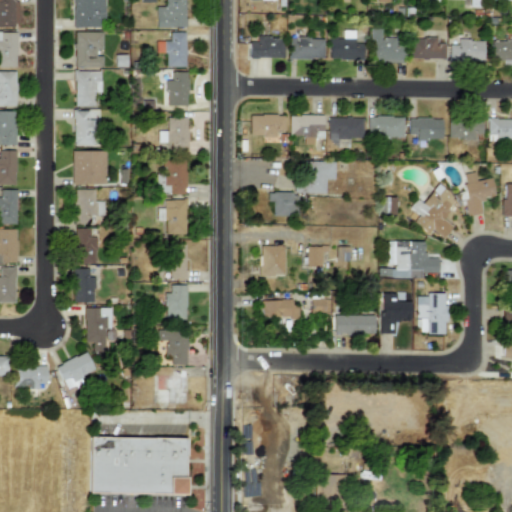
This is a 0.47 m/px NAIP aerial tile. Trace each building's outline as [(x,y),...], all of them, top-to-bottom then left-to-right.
[(0,0),(0,26),(16,26),(15,0),(0,0)] [(99,27),(98,20),(103,20),(102,0),(70,0),(72,28),(99,27)] [(155,28),(184,27),(184,0),(164,0),(164,6),(155,7),(155,28)] [(402,38),(379,37),(380,29),(369,29),(368,62),(402,63),(402,38)] [(328,60),(362,59),(362,40),(353,40),(353,30),(341,30),(341,37),(327,37),(328,60)] [(73,67),(101,66),(101,52),(102,52),(101,31),(72,32),(73,67)] [(0,66),(15,67),(15,32),(0,32),(0,66)] [(184,32),(168,33),(169,41),(155,41),(155,53),(164,53),(164,67),(184,66),(184,32)] [(282,59),(282,38),(256,37),(256,42),(248,42),(248,58),(282,59)] [(288,59),(322,59),(322,37),(287,38),(288,59)] [(409,60),(444,59),(443,43),(435,43),(435,38),(409,38),(409,60)] [(482,62),(483,40),(457,39),(457,45),(448,45),(447,62),(482,62)] [(511,40),(490,40),(490,60),(501,60),(501,63),(511,63),(511,40)] [(0,105),(14,106),(14,71),(0,71),(0,105)] [(73,106),(94,106),(94,92),(99,92),(99,71),(72,71),(73,106)] [(185,72),(170,72),(170,81),(164,81),(164,106),(186,106),(185,72)] [(72,146),(98,145),(97,110),(71,111),(72,146)] [(0,144),(13,145),(14,111),(0,111),(0,144)] [(248,136),(274,136),(274,131),(283,131),(283,115),(248,115),(248,136)] [(288,115),(287,135),(302,135),(302,144),(313,145),(313,131),(322,131),(322,116),(288,115)] [(401,138),(401,117),(367,116),(367,137),(401,138)] [(156,143),(169,143),(169,152),(186,151),(186,118),(165,118),(166,131),(156,131),(156,143)] [(361,138),(361,118),(327,118),(327,146),(347,146),(347,138),(361,138)] [(440,140),(440,118),(407,118),(406,134),(415,134),(415,139),(440,140)] [(511,118),(485,119),(486,139),(510,139),(510,145),(511,145),(511,118)] [(480,134),(481,120),(447,119),(446,139),(472,139),(472,134),(480,134)] [(0,184),(13,185),(14,151),(0,150),(0,184)] [(70,184),(104,184),(104,151),(70,151),(70,184)] [(184,194),(185,160),(161,159),(161,177),(154,176),(154,193),(184,194)] [(333,162),(302,162),(302,176),(293,176),(293,193),(324,193),(324,180),(332,180),(333,162)] [(465,216),(480,214),(478,199),(493,197),(490,178),(474,180),(473,174),(460,175),(465,216)] [(511,184),(501,184),(500,216),(511,216),(511,184)] [(441,238),(451,227),(440,218),(455,200),(435,185),(421,203),(415,198),(408,207),(417,215),(412,222),(426,234),(430,229),(441,238)] [(0,224),(15,224),(14,189),(0,189),(0,224)] [(93,190),(73,190),(73,224),(97,224),(97,202),(92,202),(93,190)] [(271,216),(294,216),(295,192),(266,192),(266,201),(271,201),(271,216)] [(164,234),(184,234),(185,200),(163,199),(162,208),(156,208),(155,220),(164,221),(164,234)] [(0,263),(15,263),(15,229),(0,229),(0,263)] [(73,263),(94,263),(95,229),(73,229),(73,263)] [(419,278),(419,273),(436,273),(437,258),(423,258),(423,242),(386,241),(385,267),(384,267),(384,277),(419,278)] [(184,279),(184,245),(166,245),(167,279),(184,279)] [(258,276),(283,275),(282,245),(257,246),(258,276)] [(348,261),(348,246),(335,245),(335,261),(348,261)] [(304,247),(305,268),(320,267),(320,253),(326,252),(326,246),(304,247)] [(0,302),(13,302),(12,268),(0,267),(0,302)] [(87,268),(70,269),(71,303),(92,302),(92,276),(87,276),(87,268)] [(511,269),(502,270),(502,290),(511,289),(511,269)] [(185,320),(184,285),(168,285),(168,293),(163,293),(164,320),(185,320)] [(415,296),(414,323),(425,323),(425,334),(443,334),(444,293),(424,292),(424,297),(415,296)] [(379,333),(389,334),(390,320),(409,321),(409,301),(403,301),(403,295),(380,294),(379,333)] [(327,300),(310,299),(310,311),(326,312),(327,300)] [(297,317),(297,300),(260,301),(260,318),(297,317)] [(82,342),(91,342),(91,348),(104,349),(104,341),(114,341),(114,329),(108,328),(108,308),(83,308),(82,342)] [(511,309),(501,310),(502,326),(510,326),(510,336),(511,336),(511,309)] [(372,315),(332,315),(332,334),(372,334),(372,315)] [(155,341),(164,341),(163,356),(170,357),(169,365),(184,365),(186,331),(155,330),(155,341)] [(511,343),(501,343),(501,358),(511,357),(511,343)] [(64,389),(86,381),(83,374),(92,370),(85,352),(54,365),(64,389)] [(45,366),(11,366),(12,389),(36,388),(36,384),(45,383),(45,366)] [(86,493),(183,495),(184,439),(88,437),(86,493)] [(332,488),(332,477),(323,477),(323,478),(313,478),(314,500),(327,499),(326,488),(332,488)]
